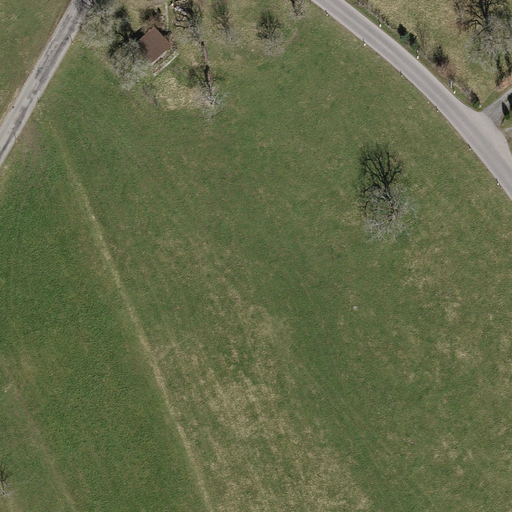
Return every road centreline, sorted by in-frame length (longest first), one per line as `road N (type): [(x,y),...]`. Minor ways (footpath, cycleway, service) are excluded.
road 1 (tertiary): [(329,0),(413,68),(511,186)]
road 2 (unclassified): [(85,0),(0,148)]
